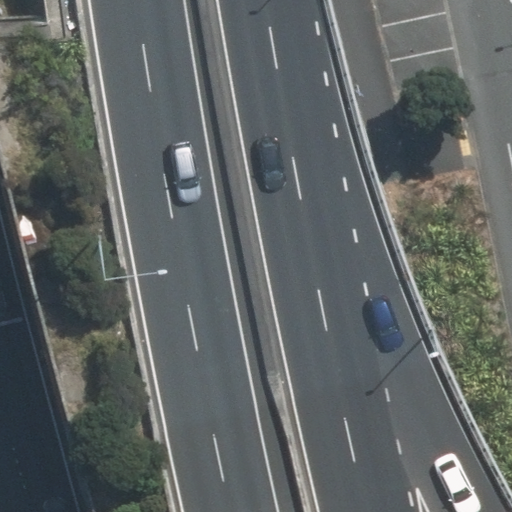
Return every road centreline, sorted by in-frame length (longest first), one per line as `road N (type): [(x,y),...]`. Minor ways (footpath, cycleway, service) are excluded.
road 1 (motorway): [(268,0),(434,471),(461,511)]
road 2 (motorway): [(131,0),(156,177),(231,511)]
road 3 (motorway): [(265,0),(341,445),(360,511)]
